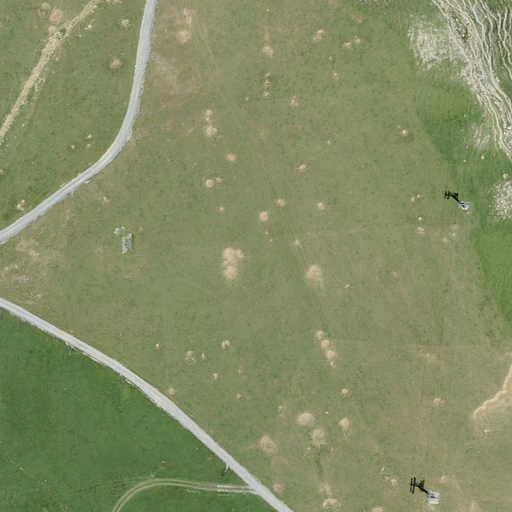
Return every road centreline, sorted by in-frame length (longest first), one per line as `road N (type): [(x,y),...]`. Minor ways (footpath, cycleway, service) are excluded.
road 1 (track): [(0,302),(116,369),(279,511)]
road 2 (track): [(151,0),(121,136),(98,165),(0,234)]
